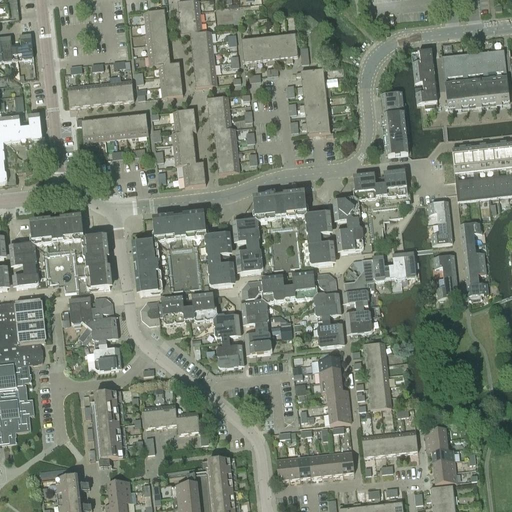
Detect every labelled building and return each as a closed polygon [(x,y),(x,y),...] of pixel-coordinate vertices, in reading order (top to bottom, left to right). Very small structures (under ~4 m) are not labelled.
[(178,6),(179,17),(200,14),(198,3),(178,6)] [(144,16),(145,27),(166,24),(165,14),(165,13),(160,14),(144,16)] [(179,17),(180,27),(201,25),(200,14),(179,17)] [(166,24),(145,27),(146,37),(167,35),(166,24)] [(202,36),(201,25),(180,27),(181,38),(190,37),(202,36)] [(146,37),(147,48),(168,46),(167,35),(146,37)] [(190,37),(191,48),(212,46),(211,35),(202,36),(190,37)] [(21,50),(16,51),(18,63),(22,63),(24,64),(32,63),(34,61),(31,37),(20,38),(21,50)] [(286,38),(289,66),(293,66),(292,61),(298,60),(296,37),(286,38)] [(286,66),(289,66),(286,38),(277,39),(280,62),(285,61),(286,66)] [(13,64),(18,63),(16,51),(12,51),(11,39),(0,40),(3,65),(4,66),(12,65),(13,64)] [(274,63),(280,62),(277,39),(268,40),(271,68),(275,67),(274,63)] [(268,68),(271,68),(268,40),(259,41),(262,64),(267,63),(268,68)] [(257,65),(262,64),(259,41),(251,42),(254,70),(257,69),(257,65)] [(250,70),(254,70),(251,42),(241,43),(244,66),(249,65),(250,70)] [(147,48),(148,59),(169,57),(168,46),(147,48)] [(191,48),(192,59),(213,56),(212,46),(191,48)] [(483,56),(488,107),(509,105),(508,96),(504,57),(504,53),(483,56)] [(447,108),(442,61),(437,61),(432,62),(432,54),(411,56),(412,60),(416,97),(417,108),(420,108),(424,107),(425,111),(438,110),(437,109),(442,109),(444,109),(444,108),(447,108)] [(214,67),(213,56),(192,59),(194,69),(214,67)] [(488,107),(483,56),(463,58),(468,110),(488,107)] [(170,67),(169,57),(148,59),(150,70),(159,69),(170,67)] [(468,110),(463,58),(442,60),(442,61),(447,108),(447,112),(468,110)] [(179,66),(170,67),(159,69),(160,79),(180,77),(179,66)] [(216,78),(214,67),(194,69),(195,80),(216,78)] [(301,79),(301,84),(324,82),(323,72),(300,75),(301,75),(296,76),(296,79),(301,79)] [(182,88),(180,77),(160,79),(161,90),(182,88)] [(216,78),(195,80),(196,91),(217,89),(216,78)] [(297,90),(298,94),(325,91),(324,82),(301,84),(302,89),(297,90)] [(121,85),(123,105),(134,104),(132,83),(121,85)] [(121,85),(110,86),(112,107),(123,105),(121,85)] [(112,107),(110,86),(99,87),(102,108),(112,107)] [(91,109),(102,108),(99,87),(89,88),(91,109)] [(78,89),(80,110),(91,109),(89,88),(78,89)] [(183,99),(182,88),(161,90),(162,101),(183,99)] [(69,111),(80,110),(78,89),(67,90),(69,111)] [(303,102),(326,100),(331,99),(330,90),(325,91),(298,94),(298,97),(303,97),(303,102)] [(383,118),(404,116),(401,95),(388,97),(381,97),(383,118)] [(208,113),(229,111),(228,100),(207,102),(208,113)] [(327,108),(326,100),(303,102),(304,107),(299,108),(300,111),(327,108)] [(328,117),(327,108),(300,111),(300,115),(305,114),(305,120),(328,117)] [(229,111),(208,113),(209,124),(230,122),(229,111)] [(173,115),(174,126),(195,124),(194,113),(173,115)] [(384,128),(405,126),(404,116),(383,118),(384,128)] [(301,129),(329,126),(328,117),(305,120),(306,125),(301,126),(301,129)] [(0,145),(4,149),(4,148),(10,148),(12,146),(13,147),(21,146),(22,145),(31,144),(33,145),(40,144),(42,142),(42,137),(40,118),(28,119),(30,131),(21,132),(20,120),(0,122),(0,145)] [(146,118),(135,119),(137,140),(148,138),(146,118)] [(127,141),(137,140),(135,119),(124,120),(127,141)] [(116,142),(127,141),(124,120),(114,121),(116,142)] [(105,143),(116,142),(114,121),(103,122),(105,143)] [(94,144),(105,143),(103,122),(92,123),(94,144)] [(230,122),(209,124),(210,135),(214,135),(214,134),(231,132),(230,122)] [(83,145),(94,144),(92,123),(82,125),(81,125),(82,129),(83,145)] [(174,126),(175,136),(193,135),(196,135),(195,124),(174,126)] [(330,135),(329,126),(301,129),(302,133),(307,132),(307,138),(326,136),(330,136),(330,135)] [(386,138),(406,136),(405,126),(384,128),(386,138)] [(235,132),(231,132),(214,134),(214,135),(215,145),(236,143),(235,132)] [(172,137),(173,148),(194,145),(193,135),(175,136),(172,137)] [(387,148),(407,146),(406,136),(386,138),(387,148)] [(216,156),(237,153),(236,143),(215,145),(216,156)] [(195,156),(194,145),(173,148),(174,158),(195,156)] [(407,146),(387,148),(388,159),(408,157),(407,146)] [(511,147),(493,149),(499,201),(511,199),(511,147)] [(478,203),(499,201),(493,149),(473,151),(478,203)] [(457,205),(478,203),(473,151),(452,154),(457,205)] [(217,166),(238,164),(237,153),(216,156),(217,166)] [(16,173),(35,171),(34,156),(14,158),(16,173)] [(196,167),(195,156),(174,158),(175,169),(182,169),(182,168),(196,167)] [(219,177),(239,175),(238,164),(217,166),(219,177)] [(184,179),(204,177),(203,166),(196,167),(182,168),(182,169),(184,179)] [(353,201),(359,205),(365,204),(366,203),(368,204),(375,203),(377,201),(386,200),(388,202),(396,201),(397,209),(409,208),(405,173),(383,176),(385,188),(376,189),(374,177),(353,179),(354,192),(354,193),(353,194),(354,200),(353,200),(353,201)] [(206,188),(204,177),(184,179),(185,190),(206,188)] [(253,222),(259,226),(265,225),(266,224),(267,225),(275,224),(277,222),(281,221),(286,221),(288,223),(295,222),(296,220),(298,222),(304,221),(309,216),(309,215),(308,210),(306,208),(305,195),(283,197),(284,201),(274,202),(274,198),(253,201),(254,213),(254,214),(253,215),(253,221),(253,222)] [(359,205),(353,201),(347,201),(346,203),(332,205),(335,226),(347,225),(347,234),(336,235),(338,257),(372,253),(371,242),(363,242),(362,234),(360,233),(359,223),(360,221),(360,214),(358,213),(359,211),(359,205)] [(438,227),(450,226),(448,205),(427,207),(429,218),(437,217),(438,227)] [(387,212),(389,225),(389,224),(389,222),(400,221),(398,211),(387,212)] [(309,216),(304,221),(305,221),(309,259),(300,260),(302,271),(336,267),(334,246),(322,247),(321,238),(333,237),(330,215),(317,217),(317,216),(316,216),(315,215),(309,216)] [(153,243),(158,247),(159,247),(164,246),(166,245),(167,246),(174,245),(176,243),(181,243),(185,242),(188,244),(195,243),(196,241),(198,243),(204,242),(208,237),(208,236),(208,231),(206,229),(204,216),(183,218),(183,222),(174,223),(174,219),(152,221),(154,234),(153,235),(154,235),(152,237),(153,242),(153,243)] [(30,246),(36,250),(42,249),(43,248),(44,249),(52,248),(54,246),(63,245),(65,247),(72,246),(73,244),(75,246),(81,245),(86,240),(86,239),(85,234),(83,232),(82,219),(60,221),(61,225),(51,226),(51,222),(30,224),(31,237),(31,238),(30,240),(30,245),(30,246)] [(259,226),(253,222),(247,223),(246,224),(245,224),(232,226),(234,247),(246,246),(247,255),(235,256),(238,278),(272,274),(270,263),(262,264),(261,255),(259,254),(258,244),(260,242),(259,235),(258,234),(259,232),(258,226),(259,226)] [(462,248),(475,247),(474,237),(481,237),(480,225),(460,227),(462,248)] [(450,226),(438,227),(439,236),(431,237),(432,249),(452,246),(450,226)] [(272,254),(297,251),(295,232),(285,233),(284,232),(285,232),(285,229),(280,230),(280,234),(270,235),(272,254)] [(372,231),(373,243),(383,241),(382,231),(384,231),(384,230),(372,231)] [(209,237),(208,237),(204,242),(208,280),(200,281),(201,292),(236,288),(233,267),(221,268),(220,259),(232,258),(230,236),(217,238),(216,237),(216,238),(215,236),(209,237)] [(86,240),(81,245),(82,245),(82,251),(84,253),(83,254),(83,262),(85,263),(86,272),(85,275),(86,283),(77,284),(79,295),(113,291),(110,270),(107,270),(106,261),(109,261),(107,239),(94,241),(94,240),(93,240),(92,239),(86,240)] [(0,293),(10,292),(8,271),(0,271),(0,262),(7,262),(5,240),(0,240),(0,293)] [(158,247),(153,243),(152,243),(147,244),(145,245),(145,246),(132,247),(134,268),(138,268),(139,277),(135,277),(137,299),(171,295),(170,284),(162,285),(158,247)] [(35,250),(36,250),(30,246),(24,247),(23,248),(22,248),(9,250),(11,271),(23,270),(24,279),(15,280),(16,291),(37,289),(39,287),(38,280),(36,278),(35,269),(37,266),(36,259),(35,258),(36,256),(35,250)] [(462,248),(464,269),(485,267),(484,256),(476,257),(475,247),(462,248)] [(180,255),(169,256),(171,275),(197,272),(195,253),(185,255),(184,250),(179,251),(180,255)] [(49,277),(74,274),(72,256),(62,257),(62,253),(57,254),(57,258),(47,259),(49,277)] [(403,256),(406,280),(407,282),(414,281),(416,279),(415,271),(415,266),(414,255),(403,256)] [(406,280),(403,256),(392,257),(393,269),(389,269),(390,281),(395,281),(397,283),(404,282),(406,280)] [(373,262),(375,284),(376,285),(384,284),(386,282),(390,281),(389,269),(384,270),(383,258),(372,259),(372,262),(373,262)] [(442,271),(443,280),(456,279),(453,258),(433,260),(434,272),(442,271)] [(300,271),(298,260),(273,263),(274,274),(288,272),(300,271)] [(367,294),(368,295),(375,295),(374,285),(375,284),(373,262),(372,262),(362,263),(363,273),(361,275),(354,285),(344,286),(345,296),(367,294)] [(362,263),(353,264),(361,275),(363,273),(362,263)] [(464,269),(467,289),(479,288),(479,287),(478,278),(486,277),(485,267),(464,269)] [(263,295),(261,297),(262,303),(267,307),(274,306),(275,305),(276,306),(284,305),(285,303),(294,302),(297,304),(304,303),(305,301),(307,303),(313,302),(318,297),(317,296),(317,291),(315,289),(314,283),(313,276),(292,278),(293,290),(289,290),(284,291),(283,279),(261,281),(262,284),(263,295)] [(324,294),(335,293),(336,293),(335,282),(328,277),(318,278),(318,282),(314,283),(315,289),(317,291),(317,290),(319,289),(324,294)] [(456,279),(443,280),(444,290),(437,291),(438,302),(458,300),(456,279)] [(172,284),(174,295),(199,292),(198,281),(172,284)] [(66,288),(64,288),(65,296),(76,295),(75,284),(68,284),(68,285),(66,288)] [(263,295),(262,284),(258,285),(247,286),(242,292),(243,303),(255,302),(259,296),(261,296),(261,297),(263,295)] [(487,286),(479,287),(479,288),(467,289),(468,304),(481,302),(481,298),(488,297),(487,286)] [(315,310),(340,307),(339,296),(336,297),(335,293),(324,294),(319,289),(317,290),(317,291),(317,296),(318,297),(313,302),(314,309),(315,310)] [(355,306),(356,311),(368,309),(367,305),(369,302),(368,295),(367,294),(345,296),(342,296),(343,307),(355,306)] [(161,302),(161,305),(162,305),(163,320),(164,326),(166,328),(173,327),(174,326),(176,327),(183,326),(185,324),(194,323),(196,325),(204,324),(205,322),(207,324),(213,323),(217,318),(217,317),(216,312),(214,310),(213,297),(192,299),(193,311),(184,312),(183,300),(161,302)] [(87,330),(92,324),(90,307),(91,307),(90,300),(80,301),(82,325),(87,330)] [(95,307),(91,307),(90,307),(92,324),(109,322),(109,321),(108,317),(114,317),(113,306),(105,300),(94,301),(95,307)] [(81,327),(82,325),(80,301),(69,302),(71,326),(74,328),(81,327)] [(25,386),(28,386),(29,385),(30,385),(30,384),(31,383),(30,378),(31,378),(31,377),(29,377),(28,368),(40,367),(41,367),(41,366),(42,366),(42,365),(43,364),(43,363),(41,346),(50,345),(49,343),(45,344),(44,335),(45,334),(44,334),(43,325),(44,325),(44,324),(43,324),(42,315),(43,315),(43,314),(42,314),(41,303),(16,305),(16,306),(0,307),(0,447),(17,446),(17,445),(16,445),(15,436),(31,434),(30,434),(28,419),(34,418),(33,418),(32,403),(33,403),(33,402),(27,403),(25,389),(26,389),(26,388),(25,388),(25,386)] [(267,307),(262,303),(261,303),(256,304),(254,306),(241,307),(242,318),(266,315),(268,313),(267,307)] [(147,307),(142,313),(143,322),(149,328),(160,326),(159,320),(163,320),(162,305),(161,305),(162,306),(158,307),(157,306),(147,307)] [(318,325),(330,324),(329,319),(341,318),(340,307),(315,310),(314,311),(315,319),(317,320),(318,325)] [(345,327),(370,324),(371,323),(371,316),(368,314),(368,309),(356,311),(356,315),(344,316),(345,327)] [(266,315),(242,318),(243,328),(255,327),(255,332),(268,330),(267,326),(269,323),(268,316),(266,315)] [(214,330),(215,331),(240,328),(239,317),(226,319),(223,317),(218,318),(217,318),(213,323),(213,324),(214,330)] [(87,330),(92,334),(117,331),(116,320),(109,321),(109,322),(92,324),(87,330)] [(319,340),(344,337),(342,327),(330,328),(330,324),(318,325),(318,329),(317,332),(317,339),(319,340)] [(370,324),(345,327),(346,338),(371,335),(372,333),(372,326),(370,324)] [(217,341),(217,346),(230,345),(229,340),(241,339),(240,328),(215,331),(214,332),(215,340),(217,341)] [(272,329),(273,335),(283,335),(283,340),(293,340),(292,329),(272,329)] [(245,348),(270,345),(271,344),(270,337),(268,335),(268,330),(255,332),(256,336),(244,337),(245,348)] [(117,331),(92,334),(91,335),(92,342),(94,344),(95,349),(107,348),(106,343),(118,342),(117,331)] [(344,337),(319,340),(318,342),(318,349),(321,351),(345,348),(344,337)] [(217,360),(219,361),(243,359),(242,348),(230,349),(230,345),(217,346),(218,351),(216,353),(217,360)] [(270,345),(245,348),(246,359),(270,356),(272,354),(271,347),(270,345)] [(363,348),(365,359),(385,357),(384,346),(363,348)] [(94,363),(96,364),(120,362),(119,351),(107,352),(107,348),(95,349),(95,353),(94,356),(94,363)] [(386,368),(385,357),(365,359),(366,370),(386,368)] [(244,369),(243,359),(219,361),(217,363),(218,370),(220,372),(244,369)] [(339,361),(334,362),(318,364),(319,375),(340,372),(339,362),(339,361)] [(122,372),(120,362),(96,364),(95,366),(95,373),(98,375),(122,372)] [(386,368),(366,370),(367,381),(388,378),(386,368)] [(341,383),(340,372),(319,375),(320,385),(341,383)] [(388,378),(367,381),(368,391),(389,389),(388,378)] [(342,394),(342,393),(341,383),(320,385),(322,396),(327,396),(326,396),(342,394)] [(390,400),(389,389),(368,391),(369,402),(390,400)] [(328,406),(348,404),(347,393),(342,393),(342,394),(326,396),(327,396),(328,406)] [(95,403),(102,463),(123,461),(116,395),(89,398),(90,404),(95,403)] [(390,400),(369,402),(370,413),(391,411),(390,400)] [(329,417),(350,415),(348,404),(328,406),(329,417)] [(175,408),(164,409),(167,430),(177,428),(176,417),(175,408)] [(156,431),(167,430),(164,409),(153,410),(156,431)] [(145,432),(156,431),(153,410),(142,411),(145,432)] [(198,415),(187,416),(189,437),(200,435),(198,415)] [(350,415),(329,417),(330,428),(351,426),(350,415)] [(187,416),(176,417),(177,428),(178,438),(189,437),(187,416)] [(425,434),(426,445),(447,443),(445,432),(425,434)] [(405,435),(407,456),(418,455),(416,434),(405,435)] [(396,457),(407,456),(405,435),(394,436),(396,457)] [(383,437),(385,458),(396,457),(394,436),(383,437)] [(372,439),(375,459),(385,458),(383,437),(372,439)] [(375,459),(372,439),(361,440),(364,461),(375,459)] [(448,453),(447,443),(426,445),(427,456),(432,456),(432,455),(448,454),(448,453)] [(432,455),(432,456),(433,466),(454,464),(453,453),(448,453),(448,454),(432,455)] [(341,456),(343,477),(354,476),(352,455),(341,456)] [(332,478),(343,477),(341,456),(330,457),(332,478)] [(319,458),(321,479),(332,478),(330,457),(319,458)] [(309,460),(311,480),(321,479),(319,458),(309,460)] [(298,461),(300,482),(311,480),(309,460),(298,461)] [(287,462),(289,483),(300,482),(298,461),(287,462)] [(234,511),(234,505),(229,462),(208,464),(213,507),(213,511),(234,511)] [(289,483),(287,462),(276,463),(278,484),(289,483)] [(433,466),(434,477),(455,475),(454,464),(433,466)] [(456,486),(455,475),(434,477),(435,488),(456,486)] [(59,504),(80,501),(77,479),(56,482),(59,504)] [(90,492),(89,484),(80,484),(80,492),(90,492)] [(109,497),(130,495),(129,484),(108,486),(109,497)] [(199,511),(200,508),(197,487),(176,489),(179,510),(178,511),(199,511)] [(425,498),(426,501),(453,498),(452,489),(430,491),(430,497),(425,498)] [(131,506),(130,495),(109,497),(110,508),(126,506),(126,507),(131,506)] [(454,507),(453,498),(426,501),(426,505),(431,504),(432,510),(454,507)] [(59,504),(59,511),(80,511),(80,501),(59,504)] [(392,502),(393,511),(402,511),(402,506),(396,506),(396,501),(392,502)] [(389,507),(384,508),(384,511),(393,511),(392,502),(389,502),(389,507)] [(374,504),(375,511),(384,511),(384,508),(379,508),(378,503),(374,504)]
